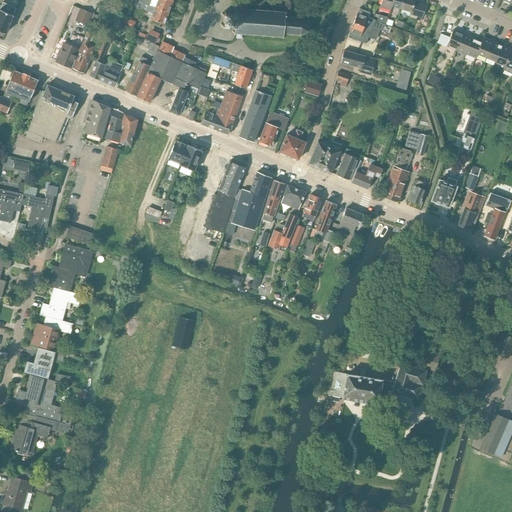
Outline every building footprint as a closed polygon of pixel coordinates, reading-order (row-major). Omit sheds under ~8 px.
[(172,1),(168,0),(143,0),(142,4),(149,6),(168,13),(172,1)] [(294,16),(295,0),(285,0),(284,12),(235,8),(235,12),(224,11),(224,13),(222,13),(222,15),(224,15),(223,19),(223,24),(221,24),(221,25),(223,26),(223,28),(234,29),(234,33),(236,33),(236,39),(243,39),(243,34),(284,37),(284,34),(300,35),(308,31),(309,22),(310,22),(310,21),(308,21),(301,17),(294,16)] [(392,6),(392,0),(381,0),(379,8),(390,11),(392,6)] [(401,9),(403,0),(392,0),(392,6),(401,9)] [(410,12),(414,2),(414,0),(403,0),(401,9),(410,12)] [(414,2),(410,12),(409,14),(422,18),(426,5),(414,2)] [(0,30),(6,33),(14,16),(12,16),(16,8),(3,3),(0,8),(0,30)] [(164,24),(168,13),(149,6),(142,4),(141,8),(153,13),(150,20),(164,24)] [(350,32),(348,37),(366,44),(370,31),(375,20),(368,17),(370,12),(362,9),(359,8),(357,13),(353,25),(350,32)] [(87,25),(91,14),(92,13),(79,9),(75,21),(87,25)] [(93,14),(90,22),(96,24),(99,16),(93,14)] [(378,15),(377,21),(386,24),(387,17),(378,15)] [(125,17),(121,26),(132,30),(136,22),(125,17)] [(131,30),(129,36),(135,39),(137,32),(131,30)] [(150,30),(145,39),(155,44),(159,34),(150,30)] [(456,51),(463,34),(453,30),(446,47),(456,51)] [(83,40),(71,67),(73,68),(83,73),(84,73),(96,45),(89,43),(93,34),(87,31),(83,40)] [(465,55),(472,38),(463,34),(456,51),(465,55)] [(98,51),(95,58),(101,61),(110,41),(104,38),(102,37),(97,49),(98,49),(97,50),(98,51)] [(137,37),(134,43),(140,45),(143,40),(137,37)] [(486,58),(493,41),(483,37),(481,41),(482,41),(475,59),(477,55),(486,58)] [(482,41),(481,41),(472,38),(465,55),(475,59),(482,41)] [(144,40),(140,47),(152,52),(155,45),(144,40)] [(495,62),(502,45),(493,41),(486,58),(495,62)] [(71,68),(78,49),(64,42),(56,61),(71,68)] [(160,78),(173,50),(174,47),(162,42),(147,73),(159,79),(160,79),(160,78)] [(503,70),(511,49),(502,45),(495,62),(496,62),(494,66),(503,70)] [(511,73),(511,49),(503,70),(511,73)] [(185,55),(173,50),(160,78),(172,83),(183,57),(185,55)] [(370,76),(375,59),(366,57),(343,50),(340,63),(360,68),(358,73),(370,76)] [(205,54),(203,60),(213,63),(215,57),(205,54)] [(133,74),(143,79),(149,66),(145,64),(147,60),(141,57),(133,74)] [(195,63),(183,57),(172,83),(172,84),(178,87),(178,88),(183,90),(194,65),(195,63)] [(252,70),(221,59),(215,57),(213,63),(213,64),(211,63),(207,77),(215,79),(220,66),(236,72),(238,72),(234,85),(246,89),(252,70)] [(95,61),(89,76),(98,80),(115,87),(122,72),(120,71),(106,65),(105,65),(95,61)] [(191,85),(199,88),(206,73),(205,73),(206,70),(194,65),(183,90),(188,92),(191,85)] [(407,84),(410,72),(400,69),(397,81),(407,84)] [(23,74),(14,70),(5,92),(2,97),(0,96),(0,110),(6,113),(12,101),(11,101),(14,95),(20,98),(18,102),(26,106),(28,101),(29,102),(38,80),(29,76),(23,73),(23,74)] [(345,87),(349,76),(349,75),(338,71),(335,79),(341,81),(340,85),(345,87)] [(150,102),(160,79),(159,79),(147,73),(137,97),(150,102)] [(261,73),(238,136),(253,142),(270,97),(273,98),(280,80),(277,79),(276,79),(272,77),(270,76),(268,75),(266,75),(265,74),(261,73)] [(135,97),(143,79),(133,74),(125,92),(135,97)] [(426,83),(436,87),(440,78),(430,74),(426,83)] [(204,79),(201,86),(208,88),(210,81),(204,79)] [(305,92),(318,97),(321,86),(308,82),(305,92)] [(75,96),(47,84),(44,91),(42,91),(33,113),(35,114),(25,137),(41,144),(43,139),(42,139),(43,137),(55,142),(66,117),(71,119),(78,102),(75,101),(73,100),(75,96)] [(439,90),(446,93),(449,87),(442,84),(439,90)] [(194,99),(199,88),(191,85),(188,92),(183,90),(178,88),(169,111),(179,115),(187,96),(194,99)] [(200,87),(198,94),(207,97),(209,90),(200,87)] [(452,87),(449,94),(456,97),(459,90),(452,87)] [(471,95),(473,90),(467,87),(465,93),(471,95)] [(223,99),(221,103),(237,109),(238,105),(241,97),(225,91),(223,99)] [(315,105),(317,98),(306,94),(303,102),(315,105)] [(109,114),(111,108),(92,100),(86,118),(88,118),(84,133),(82,140),(94,144),(99,145),(101,138),(102,138),(109,114)] [(509,110),(511,103),(506,101),(503,108),(509,110)] [(212,105),(211,106),(217,108),(217,109),(215,114),(215,116),(216,116),(232,122),(235,113),(237,109),(221,103),(221,104),(215,102),(214,105),(212,105)] [(117,142),(125,114),(124,113),(111,108),(109,114),(111,115),(104,138),(117,142)] [(192,121),(196,112),(190,110),(186,119),(192,121)] [(464,133),(462,139),(473,143),(476,136),(475,135),(481,118),(475,116),(475,113),(470,111),(462,132),(464,133)] [(204,114),(200,124),(228,134),(232,122),(216,116),(215,116),(215,114),(208,112),(208,113),(207,115),(204,114)] [(283,132),(288,119),(270,112),(258,142),(271,147),(278,129),(283,132)] [(125,114),(117,142),(130,146),(132,138),(135,128),(138,119),(125,114)] [(135,128),(132,138),(143,143),(141,147),(152,152),(154,148),(161,151),(167,135),(159,131),(160,130),(151,126),(151,128),(142,124),(140,129),(135,128)] [(299,140),(302,133),(296,130),(293,138),(286,135),(279,152),(298,160),(305,143),(299,140)] [(422,156),(428,136),(409,130),(404,146),(416,150),(415,154),(422,156)] [(175,141),(168,159),(179,163),(180,164),(187,146),(183,145),(184,144),(178,142),(177,141),(177,142),(175,141)] [(342,161),(345,154),(339,151),(317,142),(308,163),(330,173),(336,159),(342,161)] [(180,164),(180,165),(193,170),(201,151),(189,146),(188,146),(187,146),(180,164)] [(397,146),(391,164),(406,169),(413,152),(397,146)] [(106,147),(101,164),(113,167),(117,150),(106,147)] [(352,181),(356,172),(361,160),(357,159),(357,158),(345,153),(345,154),(342,161),(336,175),(348,180),(349,180),(352,181)] [(14,160),(12,169),(27,172),(29,163),(14,160)] [(213,192),(203,225),(222,232),(233,199),(231,198),(233,195),(234,195),(245,167),(227,160),(217,188),(216,193),(213,192)] [(356,172),(352,181),(351,182),(367,189),(373,175),(379,178),(382,169),(370,164),(365,175),(356,172)] [(398,202),(409,172),(393,166),(387,182),(381,180),(379,186),(385,188),(382,196),(398,202)] [(473,190),(479,173),(480,170),(472,167),(464,187),(473,190)] [(238,201),(231,223),(236,225),(254,231),(265,196),(271,178),(256,172),(249,192),(242,189),(242,190),(239,199),(238,201)] [(455,185),(457,181),(448,177),(446,181),(439,179),(431,199),(431,200),(432,200),(447,206),(448,207),(448,205),(450,200),(454,201),(458,192),(455,191),(457,186),(455,185)] [(271,223),(273,216),(285,184),(274,180),(267,198),(263,213),(261,219),(271,223)] [(419,205),(424,191),(419,189),(421,183),(416,181),(409,201),(419,205)] [(283,196),(280,203),(289,206),(298,210),(300,204),(305,192),(298,189),(296,188),(287,184),(283,196)] [(21,204),(23,194),(0,188),(0,204),(2,205),(0,212),(0,220),(10,222),(13,210),(19,211),(20,204),(21,204)] [(474,225),(479,213),(478,213),(484,197),(470,191),(457,225),(468,229),(471,223),(474,225)] [(505,213),(510,200),(511,198),(491,191),(485,206),(494,209),(491,215),(487,214),(484,221),(486,222),(484,228),(486,229),(484,235),(494,239),(504,212),(505,213)] [(23,194),(21,204),(32,207),(27,227),(40,229),(46,231),(49,216),(54,195),(46,194),(45,199),(23,194)] [(313,221),(315,217),(322,198),(310,194),(303,212),(302,214),(302,217),(313,221)] [(167,200),(164,209),(170,212),(174,203),(167,200)] [(325,233),(329,223),(336,204),(326,200),(317,223),(315,229),(325,233)] [(148,207),(145,213),(151,215),(153,209),(148,207)] [(358,227),(363,215),(345,208),(338,227),(353,233),(355,226),(358,227)] [(292,232),(298,217),(289,213),(284,226),(280,224),(275,230),(274,230),(268,246),(278,250),(280,244),(286,247),(292,232)] [(277,213),(275,218),(283,221),(285,216),(277,213)] [(226,222),(223,232),(228,234),(231,223),(226,222)] [(90,243),(92,234),(69,225),(66,237),(90,243)] [(297,246),(304,228),(296,225),(289,243),(297,246)] [(329,243),(333,232),(327,230),(323,240),(329,243)] [(308,240),(303,254),(309,257),(314,242),(308,240)] [(48,285),(70,292),(75,274),(86,277),(93,251),(78,247),(64,244),(58,267),(53,265),(48,285)] [(0,296),(2,297),(6,281),(0,279),(0,277),(3,266),(9,268),(11,260),(0,257),(0,296)] [(227,281),(238,285),(240,277),(229,273),(227,281)] [(81,295),(70,292),(48,285),(47,286),(53,288),(52,293),(53,294),(50,305),(43,303),(40,314),(62,320),(67,302),(78,305),(81,295)] [(62,321),(62,320),(40,314),(39,315),(46,317),(43,325),(37,323),(31,343),(55,350),(60,331),(70,334),(73,324),(62,321)] [(180,315),(173,344),(188,347),(195,319),(180,315)] [(507,358),(511,342),(511,337),(504,335),(498,355),(507,358)] [(65,353),(55,350),(31,343),(31,344),(38,346),(33,362),(27,361),(24,372),(46,378),(51,359),(62,363),(65,353)] [(412,364),(437,370),(441,356),(416,349),(412,364)] [(202,366),(196,384),(234,395),(245,356),(244,356),(222,350),(215,372),(202,366)] [(418,398),(426,370),(400,363),(392,391),(397,393),(396,401),(398,404),(408,406),(411,404),(412,397),(418,398)] [(19,390),(15,402),(39,408),(37,415),(57,420),(59,413),(61,407),(48,404),(41,402),(45,389),(55,391),(57,381),(54,381),(46,378),(24,372),(24,373),(30,375),(25,391),(19,390)] [(378,405),(382,380),(334,372),(333,378),(335,379),(332,392),(343,394),(343,399),(378,405)] [(56,373),(54,381),(57,381),(61,382),(63,375),(56,373)] [(511,421),(494,414),(479,448),(497,456),(500,449),(511,422),(511,421)] [(50,427),(32,422),(20,418),(18,424),(17,424),(17,425),(19,425),(17,434),(14,434),(10,449),(32,455),(37,436),(47,439),(50,427)] [(28,481),(30,474),(16,469),(14,477),(11,476),(6,495),(4,494),(1,503),(3,504),(0,511),(10,511),(12,506),(22,509),(27,492),(30,493),(33,482),(28,481)]
